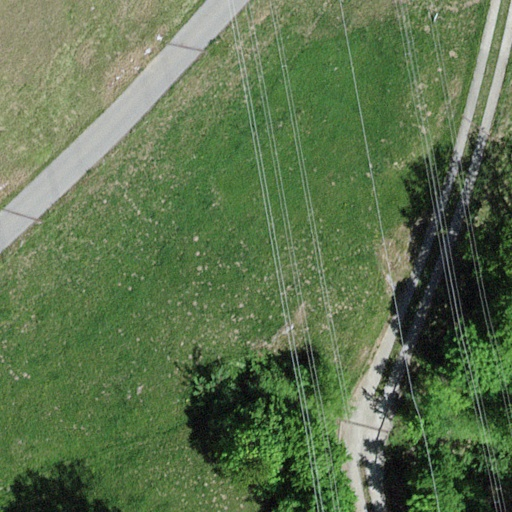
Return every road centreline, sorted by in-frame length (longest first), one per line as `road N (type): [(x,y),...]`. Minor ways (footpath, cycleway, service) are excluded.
road 1 (track): [(504,0),(434,253),(368,410),(362,448),(371,511)]
road 2 (track): [(0,232),(233,0)]
